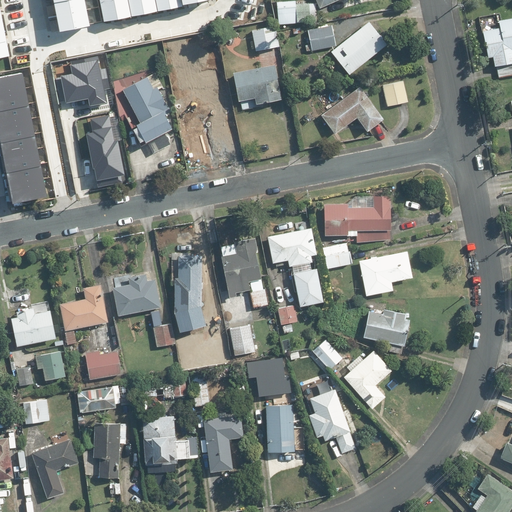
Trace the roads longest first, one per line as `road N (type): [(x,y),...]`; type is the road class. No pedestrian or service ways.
road 1 (residential): [(462,142),(486,258),(484,332),(454,427),(382,500),(359,511)]
road 2 (residential): [(72,218),(462,142)]
road 3 (residential): [(72,218),(44,54),(225,11),(236,0)]
road 4 (residential): [(434,0),(462,142)]
